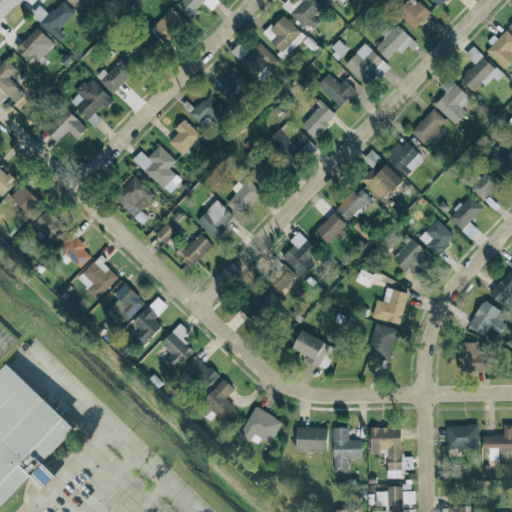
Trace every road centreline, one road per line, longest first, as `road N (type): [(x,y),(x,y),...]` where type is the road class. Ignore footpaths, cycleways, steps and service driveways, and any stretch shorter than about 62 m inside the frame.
road 1 (residential): [(0,115),(276,383),(325,397),(426,398)]
road 2 (residential): [(199,308),(494,0)]
road 3 (residential): [(511,227),(453,291),(430,335),(429,511)]
road 4 (residential): [(256,0),(76,191)]
